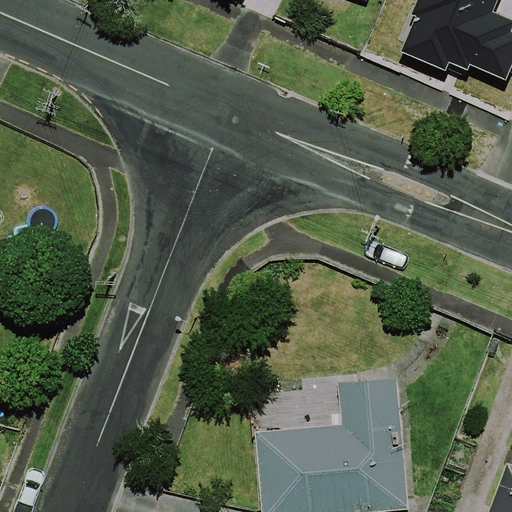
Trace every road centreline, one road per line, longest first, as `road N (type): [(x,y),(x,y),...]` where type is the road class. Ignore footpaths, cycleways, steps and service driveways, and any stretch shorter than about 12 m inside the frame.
road 1 (residential): [(227,112),(77,511)]
road 2 (residential): [(511,232),(227,112)]
road 3 (residential): [(227,112),(0,12)]
